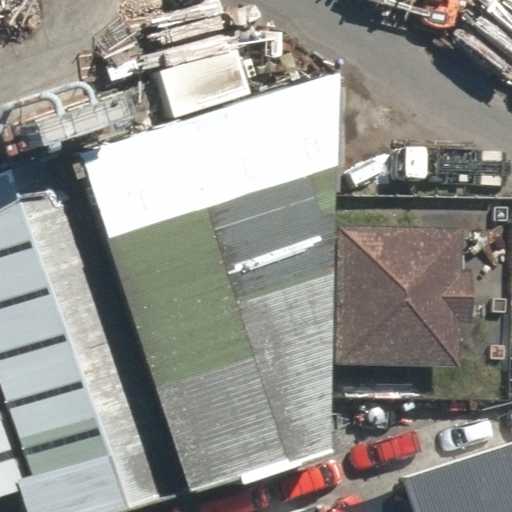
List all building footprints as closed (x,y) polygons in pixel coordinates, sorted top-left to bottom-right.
[(36,0),(0,0),(0,38),(40,33),(36,0)] [(27,159),(132,500),(291,456),(292,80),(27,159)] [(92,511),(132,500),(27,159),(0,167),(0,511),(92,511)] [(434,236),(314,236),(314,371),(434,372),(434,236)] [(511,511),(511,441),(375,486),(383,511),(511,511)] [(310,511),(307,502),(275,511),(310,511)]
